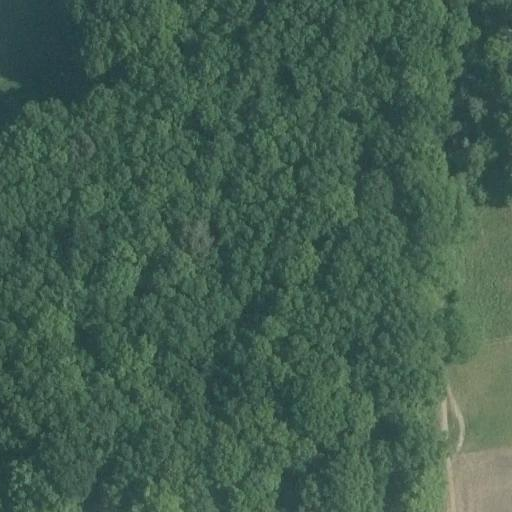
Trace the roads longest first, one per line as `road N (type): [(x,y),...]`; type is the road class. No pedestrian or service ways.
road 1 (track): [(394,203),(423,322),(451,511)]
road 2 (track): [(370,0),(375,140),(394,203)]
road 3 (track): [(102,511),(0,375)]
